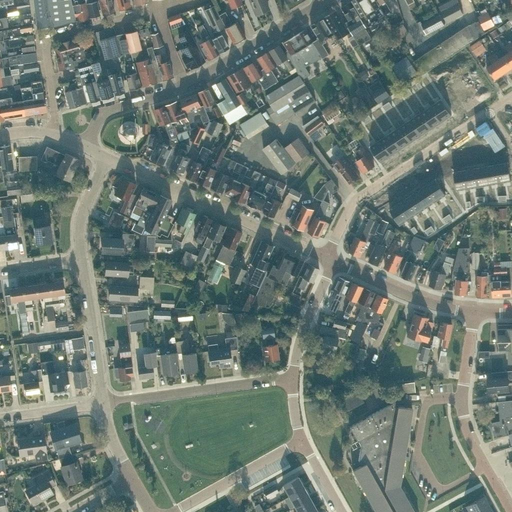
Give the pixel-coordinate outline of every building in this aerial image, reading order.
[(0,0),(0,9),(7,8),(7,5),(13,4),(12,0),(0,0)] [(75,21),(72,6),(70,0),(32,0),(36,28),(54,26),(75,21)] [(70,0),(72,6),(74,6),(77,21),(88,18),(84,2),(77,3),(76,0),(70,0)] [(91,0),(83,0),(84,2),(88,18),(99,15),(96,1),(92,2),(91,0)] [(98,0),(102,14),(113,11),(110,0),(98,0)] [(115,0),(118,10),(130,6),(128,0),(115,0)] [(243,4),(240,0),(227,0),(231,9),(243,4)] [(270,10),(265,0),(247,0),(255,16),(270,10)] [(385,16),(379,6),(375,0),(353,0),(353,1),(365,21),(368,26),(385,16)] [(391,12),(385,2),(387,0),(377,0),(380,4),(380,5),(386,15),(391,12)] [(371,38),(365,29),(366,28),(351,2),(341,8),(349,21),(346,23),(359,45),(371,38)] [(458,4),(441,13),(447,23),(463,15),(458,4)] [(214,32),(218,30),(224,28),(214,5),(204,10),(214,32)] [(16,10),(8,11),(7,8),(0,9),(0,18),(6,17),(17,15),(16,10)] [(336,11),(325,18),(333,31),(332,32),(335,37),(339,44),(340,43),(343,41),(341,37),(349,33),(344,25),(336,11)] [(236,22),(230,25),(230,24),(231,23),(225,12),(219,16),(225,27),(225,28),(233,44),(244,38),(236,22)] [(489,12),(478,16),(484,29),(488,28),(495,25),(491,16),(489,12)] [(180,14),(168,18),(171,26),(183,21),(180,14)] [(434,16),(421,23),(427,34),(440,27),(444,25),(438,14),(434,16)] [(333,35),(330,31),(323,19),(311,26),(319,38),(319,39),(314,42),(324,58),(329,55),(323,45),(327,42),(325,40),(333,35)] [(392,28),(398,36),(404,32),(397,24),(392,28)] [(210,39),(209,39),(202,25),(196,28),(204,42),(199,45),(207,59),(218,53),(210,40),(210,39)] [(460,31),(469,44),(475,40),(469,25),(460,31)] [(378,40),(384,36),(378,27),(373,31),(378,40)] [(140,37),(149,35),(147,28),(139,31),(140,37)] [(0,40),(8,39),(13,38),(11,29),(0,31),(0,40)] [(228,49),(220,35),(221,34),(218,30),(214,32),(213,33),(215,37),(210,40),(218,53),(218,54),(228,49)] [(302,50),(303,49),(313,43),(305,30),(294,37),(302,50)] [(126,34),(125,34),(130,52),(140,50),(141,50),(136,31),(126,34)] [(462,49),(469,44),(460,31),(454,35),(462,49)] [(190,69),(204,61),(189,32),(179,38),(184,47),(180,49),(184,57),(182,58),(188,68),(189,67),(190,69)] [(153,48),(163,45),(157,33),(151,35),(153,48)] [(115,36),(115,37),(120,55),(125,53),(130,52),(125,34),(115,36)] [(26,44),(34,43),(33,35),(25,36),(26,44)] [(456,53),(462,49),(454,35),(448,39),(456,53)] [(109,38),(100,40),(104,59),(107,58),(120,55),(115,37),(109,38)] [(306,53),(303,49),(302,50),(294,37),(283,43),(287,51),(293,60),(293,61),(306,53)] [(10,48),(8,39),(0,40),(0,49),(6,48),(6,49),(10,48)] [(450,57),(456,53),(448,39),(441,43),(450,57)] [(86,62),(84,53),(83,49),(83,48),(82,41),(80,40),(76,41),(76,40),(70,42),(69,40),(62,42),(62,44),(57,46),(56,48),(65,54),(66,56),(68,55),(68,54),(75,53),(76,60),(83,63),(86,62)] [(318,60),(322,58),(320,55),(321,55),(315,45),(314,45),(313,43),(303,49),(306,53),(293,61),(293,60),(292,61),(296,68),(297,70),(296,70),(299,75),(302,80),(310,75),(305,67),(317,59),(318,60)] [(444,61),(450,57),(441,43),(435,47),(444,61)] [(22,55),(35,53),(34,46),(21,48),(22,55)] [(287,51),(284,53),(279,46),(270,51),(278,65),(283,62),(289,72),(296,68),(292,61),(293,60),(287,51)] [(161,81),(157,67),(151,47),(147,49),(149,59),(145,60),(152,84),(161,81)] [(438,65),(444,61),(435,47),(429,52),(438,65)] [(7,53),(6,49),(6,48),(0,49),(0,58),(15,56),(14,52),(7,53)] [(69,58),(68,55),(66,56),(65,54),(56,48),(54,50),(58,69),(68,67),(69,70),(73,68),(87,65),(86,62),(83,63),(76,60),(72,61),(71,57),(69,58)] [(268,52),(257,59),(264,69),(262,70),(272,86),(274,85),(279,82),(271,69),(276,66),(268,52)] [(432,69),(438,65),(429,52),(423,56),(432,69)] [(20,63),(37,60),(36,53),(35,53),(22,55),(15,56),(0,58),(0,67),(9,66),(9,62),(11,62),(19,60),(20,63)] [(167,61),(163,63),(160,54),(156,55),(154,56),(162,80),(172,77),(167,61)] [(511,67),(503,55),(493,61),(504,78),(511,72),(511,67)] [(422,75),(432,69),(423,56),(413,62),(422,75)] [(418,73),(406,57),(392,66),(403,83),(418,73)] [(142,87),(152,84),(145,60),(135,63),(138,72),(142,87)] [(493,61),(483,68),(494,84),(504,78),(493,61)] [(106,69),(101,71),(98,62),(91,64),(91,65),(100,99),(101,98),(101,99),(113,95),(106,69)] [(254,62),(244,69),(252,82),(258,78),(261,82),(265,89),(265,90),(272,86),(262,70),(260,71),(254,62)] [(129,74),(125,76),(130,90),(140,87),(136,72),(133,63),(129,64),(126,65),(129,74)] [(23,66),(24,73),(38,71),(37,64),(23,66)] [(91,65),(77,68),(78,71),(80,77),(79,77),(82,87),(86,103),(89,102),(100,99),(91,65)] [(9,66),(0,67),(0,76),(18,73),(18,69),(10,70),(9,66)] [(237,92),(252,83),(242,68),(228,77),(237,92)] [(483,68),(473,75),(484,91),(494,84),(483,68)] [(365,70),(360,74),(364,80),(369,77),(365,70)] [(118,72),(108,75),(109,80),(114,95),(124,92),(120,77),(118,72)] [(19,78),(18,73),(0,76),(0,85),(17,83),(17,79),(19,78)] [(315,100),(302,80),(299,75),(265,96),(271,106),(267,109),(277,125),(315,100)] [(473,75),(463,81),(474,98),(484,91),(473,75)] [(86,103),(82,87),(79,77),(76,78),(77,83),(78,88),(64,92),(69,108),(86,103)] [(225,79),(217,84),(226,99),(218,104),(230,125),(247,114),(225,79)] [(46,112),(43,91),(41,81),(30,82),(32,93),(33,99),(35,114),(46,112)] [(428,97),(433,94),(425,81),(421,84),(428,97)] [(463,81),(453,88),(464,104),(474,98),(463,81)] [(373,88),(381,100),(390,95),(382,82),(373,88)] [(20,88),(20,85),(14,86),(15,90),(16,90),(17,101),(12,102),(14,118),(25,116),(20,88)] [(9,94),(8,94),(6,87),(0,87),(0,100),(1,104),(3,120),(14,118),(12,102),(11,97),(10,97),(9,94)] [(20,88),(25,116),(35,114),(33,99),(32,93),(26,94),(25,87),(20,88)] [(209,88),(199,93),(206,108),(208,112),(212,109),(217,106),(216,103),(209,88)] [(453,88),(442,95),(453,111),(464,104),(453,88)] [(400,90),(393,93),(396,99),(403,96),(400,90)] [(243,93),(237,96),(242,105),(248,101),(243,93)] [(204,105),(201,106),(196,94),(181,101),(190,124),(195,121),(195,119),(201,117),(204,123),(210,120),(204,105)] [(363,100),(368,108),(375,104),(370,95),(363,100)] [(441,99),(431,106),(441,123),(452,116),(441,99)] [(190,124),(181,101),(177,102),(165,106),(172,123),(178,120),(180,124),(184,122),(186,126),(190,124)] [(178,138),(172,123),(165,106),(154,110),(160,126),(165,124),(171,140),(172,142),(180,145),(177,138),(178,138)] [(222,115),(217,106),(212,109),(216,118),(222,115)] [(334,118),(341,113),(337,106),(324,115),(330,125),(335,121),(334,118)] [(431,106),(421,113),(431,129),(441,123),(431,106)] [(248,138),(249,138),(269,126),(260,112),(240,125),(248,138)] [(421,113),(411,120),(421,136),(431,129),(421,113)] [(304,129),(310,136),(325,125),(319,118),(304,129)] [(217,137),(223,124),(214,119),(208,132),(217,137)] [(411,120),(401,126),(411,142),(421,136),(411,120)] [(199,144),(206,129),(198,126),(191,140),(199,144)] [(401,126),(391,133),(401,149),(411,142),(401,126)] [(136,136),(136,131),(132,127),(127,127),(124,131),(124,136),(128,140),(132,140),(136,136)] [(391,133),(381,140),(391,156),(401,149),(391,133)] [(296,164),(296,163),(310,152),(298,137),(285,148),(277,138),(263,149),(282,174),(296,164)] [(372,160),(363,148),(357,138),(349,143),(360,160),(356,163),(364,174),(374,167),(370,161),(372,160)] [(180,145),(172,142),(165,139),(162,145),(158,144),(151,159),(164,165),(170,152),(175,155),(180,145)] [(381,140),(370,147),(381,163),(391,156),(381,140)] [(177,153),(179,153),(172,168),(176,169),(175,171),(180,173),(180,172),(183,173),(190,158),(186,157),(190,147),(181,143),(178,150),(177,153)] [(6,186),(7,188),(7,193),(7,195),(20,194),(19,184),(19,181),(10,182),(9,175),(14,175),(13,171),(9,145),(0,146),(0,153),(1,163),(4,182),(5,186),(6,186)] [(66,155),(63,154),(47,146),(41,160),(46,162),(48,160),(60,166),(57,174),(70,181),(80,160),(66,154),(66,155)] [(224,156),(225,152),(227,149),(222,146),(220,150),(216,160),(210,158),(199,182),(210,187),(223,159),(224,156)] [(204,166),(203,166),(211,151),(203,148),(196,163),(193,162),(187,176),(197,181),(204,166)] [(359,177),(350,165),(351,164),(345,156),(334,164),(340,172),(341,171),(351,184),(359,177)] [(37,157),(19,157),(18,157),(19,170),(37,170),(37,157)] [(236,167),(235,166),(237,162),(231,160),(230,164),(229,165),(225,174),(220,172),(212,187),(224,193),(236,167)] [(508,163),(497,165),(500,183),(511,181),(508,163)] [(497,165),(486,167),(490,185),(500,183),(497,165)] [(235,198),(242,183),(248,168),(244,166),(237,181),(232,179),(225,194),(235,198)] [(486,167),(476,169),(479,187),(490,185),(486,167)] [(476,169),(465,171),(468,189),(479,187),(476,169)] [(254,189),(258,180),(261,173),(255,171),(252,177),(250,182),(252,183),(250,187),(242,183),(235,198),(245,203),(252,188),(254,189)] [(465,171),(454,173),(457,191),(468,189),(465,171)] [(131,193),(135,184),(122,178),(115,194),(126,199),(120,211),(125,213),(134,194),(131,193)] [(332,194),(333,193),(339,189),(332,179),(325,184),(329,189),(332,194)] [(436,179),(426,186),(436,201),(446,195),(436,179)] [(287,185),(283,183),(278,181),(276,186),(275,187),(272,194),(264,212),(275,217),(281,204),(273,200),(274,196),(277,198),(281,188),(285,190),(287,185)] [(272,194),(275,187),(268,184),(263,194),(254,190),(248,205),(261,211),(268,197),(265,195),(267,192),(272,194)] [(325,184),(319,190),(327,194),(329,189),(325,184)] [(426,186),(417,192),(427,207),(436,201),(426,186)] [(134,223),(134,224),(131,229),(141,234),(159,195),(143,187),(135,205),(136,205),(132,213),(140,217),(137,224),(134,223)] [(288,195),(299,201),(302,193),(291,188),(288,195)] [(486,190),(485,198),(496,198),(497,190),(486,190)] [(314,200),(318,194),(313,191),(309,196),(314,200)] [(417,192),(408,197),(418,213),(427,207),(417,192)] [(35,201),(35,200),(34,194),(21,196),(22,202),(35,201)] [(165,213),(171,200),(160,195),(142,234),(155,235),(156,233),(160,235),(161,233),(167,235),(173,223),(170,222),(173,216),(165,213)] [(408,197),(399,203),(409,219),(418,213),(408,197)] [(322,220),(327,209),(330,203),(323,200),(320,206),(309,232),(313,234),(312,235),(317,237),(317,236),(320,237),(326,222),(322,220)] [(399,203),(390,210),(400,225),(409,219),(399,203)] [(294,225),(304,230),(313,210),(303,205),(300,212),(296,210),(290,221),(295,224),(294,225)] [(17,233),(16,234),(12,206),(1,208),(2,216),(3,216),(7,248),(19,247),(17,233)] [(185,234),(194,213),(191,212),(192,210),(187,207),(186,209),(184,208),(177,222),(181,224),(178,230),(185,234)] [(506,218),(506,209),(498,209),(498,219),(506,218)] [(119,227),(124,216),(113,211),(108,222),(119,227)] [(205,215),(204,216),(202,215),(195,230),(199,232),(195,241),(201,243),(211,220),(208,218),(208,217),(205,215)] [(44,219),(43,219),(42,216),(35,217),(35,220),(36,220),(37,227),(34,227),(37,244),(53,242),(51,225),(45,226),(44,219)] [(360,256),(371,233),(374,235),(380,224),(369,219),(360,239),(356,237),(350,252),(360,256)] [(494,219),(494,228),(503,228),(503,219),(494,219)] [(383,234),(388,223),(382,220),(377,231),(383,234)] [(221,223),(219,224),(214,221),(202,246),(203,246),(200,252),(204,254),(207,248),(208,248),(213,238),(218,241),(225,226),(224,225),(224,224),(221,223)] [(234,250),(242,232),(231,227),(222,245),(207,278),(216,282),(225,263),(229,265),(235,251),(234,250)] [(388,248),(395,233),(388,230),(384,238),(385,238),(382,245),(378,243),(369,261),(379,265),(387,248),(388,248)] [(134,248),(135,234),(123,233),(122,239),(103,238),(102,252),(122,253),(122,247),(134,248)] [(412,251),(401,275),(411,280),(418,265),(414,263),(420,250),(421,251),(424,246),(426,242),(414,236),(412,240),(410,245),(408,249),(412,251)] [(172,247),(172,240),(157,239),(156,246),(172,247)] [(400,246),(399,246),(401,242),(395,239),(393,243),(386,260),(388,261),(385,268),(387,268),(386,270),(391,273),(392,271),(396,272),(403,256),(396,253),(400,246)] [(270,263),(266,261),(272,247),(261,242),(251,264),(256,267),(249,282),(259,287),(270,263)] [(268,307),(275,292),(292,255),(279,249),(269,272),(266,271),(260,285),(260,286),(251,305),(268,307)] [(181,263),(182,263),(191,267),(192,268),(197,256),(187,251),(181,263)] [(453,270),(452,279),(457,279),(455,293),(466,295),(468,281),(464,280),(465,271),(468,272),(468,255),(457,255),(453,270)] [(296,276),(303,260),(293,256),(280,283),(285,286),(289,276),(287,275),(288,272),(296,276)] [(448,275),(451,266),(453,266),(454,259),(446,256),(444,262),(441,272),(434,270),(430,285),(441,288),(446,274),(448,275)] [(500,264),(501,264),(501,258),(495,258),(496,262),(494,262),(495,268),(495,274),(489,275),(489,282),(492,282),(493,297),(502,297),(501,276),(501,268),(500,264)] [(131,274),(131,265),(126,265),(126,262),(107,261),(106,276),(125,277),(126,274),(131,274)] [(188,273),(191,267),(182,263),(179,268),(188,273)] [(308,280),(313,282),(319,269),(317,268),(317,266),(314,265),(313,266),(309,264),(299,287),(304,289),(308,280)] [(241,281),(245,270),(235,266),(231,276),(229,280),(239,284),(241,281)] [(490,272),(488,272),(482,272),(482,276),(477,276),(476,296),(487,296),(488,282),(489,282),(489,275),(490,272)] [(507,276),(501,276),(501,281),(502,297),(511,296),(511,281),(510,273),(507,273),(507,276)] [(349,282),(349,281),(339,277),(333,291),(337,292),(329,309),(335,312),(340,301),(341,301),(349,282)] [(199,294),(205,282),(199,279),(193,291),(199,294)] [(58,300),(57,295),(66,294),(64,281),(50,283),(54,307),(60,306),(59,300),(58,300)] [(53,307),(54,307),(50,283),(37,285),(39,298),(44,297),(45,302),(47,321),(55,320),(53,307)] [(353,306),(362,287),(352,283),(346,296),(350,298),(348,304),(344,311),(349,314),(353,306)] [(31,299),(39,298),(37,285),(24,287),(27,310),(26,311),(28,322),(33,321),(32,310),(33,310),(32,304),(31,299)] [(137,301),(138,287),(110,286),(110,300),(137,301)] [(25,311),(26,311),(27,310),(24,287),(10,289),(12,302),(17,301),(19,314),(20,314),(21,323),(26,322),(25,313),(25,311)] [(374,293),(364,288),(358,302),(363,304),(360,310),(357,317),(355,320),(358,321),(349,339),(354,341),(369,307),(368,306),(374,293)] [(388,299),(387,299),(378,294),(371,308),(369,307),(354,341),(358,344),(362,336),(367,325),(369,321),(376,324),(379,318),(388,299)] [(273,308),(281,312),(287,299),(279,296),(273,308)] [(299,314),(301,308),(288,302),(283,313),(299,314)] [(96,305),(95,312),(118,313),(119,305),(96,305)] [(127,313),(128,325),(148,322),(147,310),(127,313)] [(170,311),(154,311),(154,318),(170,319),(170,311)] [(192,311),(177,313),(178,322),(193,320),(192,311)] [(408,336),(427,342),(433,323),(427,321),(428,318),(421,316),(422,314),(416,312),(415,314),(408,336)] [(219,313),(213,316),(218,324),(223,321),(219,313)] [(244,313),(235,314),(236,325),(245,324),(244,313)] [(348,328),(344,327),(345,322),(334,319),(333,326),(332,326),(331,328),(322,326),(320,333),(325,334),(321,347),(328,349),(328,350),(335,352),(338,339),(337,339),(337,337),(346,339),(348,328)] [(55,323),(56,333),(69,331),(68,321),(55,323)] [(446,351),(447,347),(448,348),(452,324),(441,322),(438,337),(444,338),(442,346),(441,346),(440,350),(438,362),(444,363),(446,351)] [(511,364),(511,363),(511,328),(499,329),(500,351),(510,350),(511,364)] [(370,337),(375,340),(379,332),(374,329),(370,337)] [(266,361),(279,360),(277,344),(275,345),(274,337),(275,337),(275,331),(262,333),(263,338),(265,338),(266,346),(264,346),(266,361)] [(230,351),(238,350),(236,337),(225,339),(226,349),(218,350),(217,344),(208,345),(208,351),(210,364),(223,362),(224,367),(232,366),(230,351)] [(65,338),(57,339),(59,350),(66,349),(65,341),(65,338)] [(83,338),(72,340),(73,351),(84,349),(83,338)] [(66,349),(67,353),(73,353),(73,351),(72,340),(65,341),(66,349)] [(37,342),(38,349),(51,348),(50,341),(37,342)] [(185,372),(197,371),(194,353),(190,354),(188,341),(176,342),(177,354),(182,353),(185,372)] [(39,352),(38,349),(37,342),(27,344),(29,354),(39,352)] [(121,367),(114,368),(116,378),(119,378),(120,381),(130,380),(130,376),(133,376),(129,344),(118,345),(121,367)] [(427,356),(429,349),(423,347),(421,354),(427,356)] [(176,365),(178,365),(176,353),(160,356),(163,376),(177,374),(176,365)] [(152,367),(157,366),(155,354),(145,355),(147,367),(138,368),(139,379),(154,377),(152,367)] [(76,387),(88,386),(84,360),(77,360),(79,372),(74,372),(76,387)] [(67,372),(56,373),(54,373),(53,361),(41,363),(42,375),(49,374),(51,391),(65,389),(64,384),(69,383),(67,372)] [(10,376),(0,377),(0,374),(1,374),(0,369),(0,392),(12,391),(10,376)] [(39,382),(42,382),(41,370),(31,371),(32,379),(34,378),(34,383),(24,384),(25,394),(40,393),(39,382)] [(493,379),(487,379),(489,393),(509,391),(509,384),(510,383),(511,382),(511,370),(501,372),(492,373),(493,379)] [(414,382),(401,384),(403,392),(403,394),(415,392),(414,382)] [(378,401),(384,397),(379,387),(372,390),(378,401)] [(348,410),(364,402),(358,391),(342,400),(348,410)] [(509,429),(511,428),(511,401),(500,403),(502,421),(493,423),(496,438),(510,435),(509,429)] [(413,409),(400,407),(398,407),(398,408),(394,407),(395,402),(350,427),(357,441),(359,440),(362,445),(359,461),(362,466),(353,471),(375,511),(413,511),(400,487),(413,409)] [(158,432),(161,422),(143,416),(141,419),(146,421),(144,427),(158,432)] [(59,460),(71,456),(68,446),(81,442),(76,425),(51,433),(59,460)] [(48,460),(46,447),(44,436),(36,438),(18,440),(20,456),(34,454),(35,462),(39,461),(48,460)] [(67,486),(82,481),(76,463),(74,464),(71,456),(59,460),(62,467),(61,468),(67,486)] [(50,488),(55,485),(48,472),(34,480),(37,485),(26,492),(33,505),(53,494),(50,488)] [(290,496),(304,488),(298,477),(284,485),(290,496)] [(275,486),(263,492),(267,499),(279,493),(275,486)] [(296,507),(310,498),(304,488),(290,496),(296,507)] [(468,511),(481,511),(490,508),(484,496),(465,506),(468,511)] [(310,511),(316,509),(310,498),(296,507),(299,511),(298,511),(310,511)]
